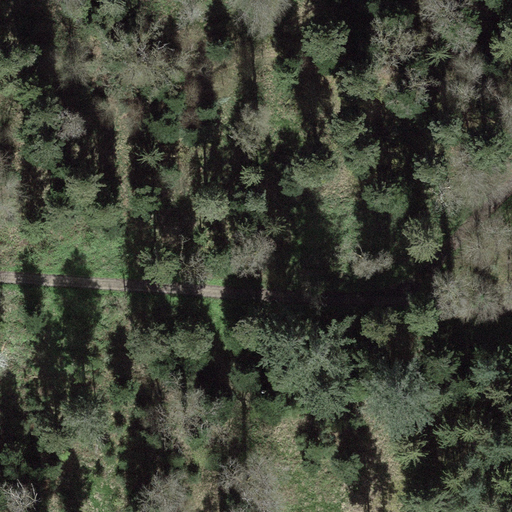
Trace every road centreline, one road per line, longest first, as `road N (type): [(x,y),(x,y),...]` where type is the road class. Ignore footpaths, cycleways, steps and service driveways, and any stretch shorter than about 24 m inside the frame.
road 1 (track): [(0,276),(511,310)]
road 2 (track): [(511,190),(386,301)]
